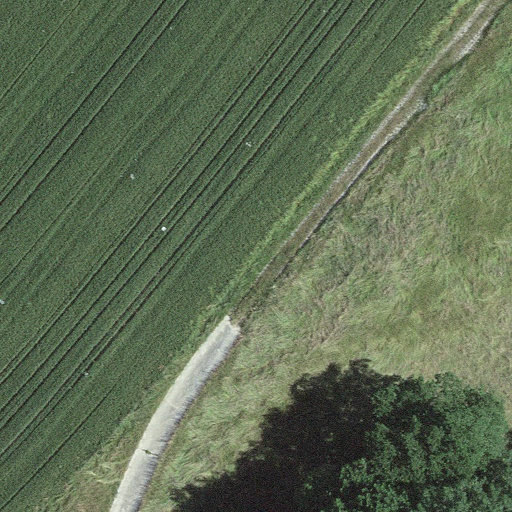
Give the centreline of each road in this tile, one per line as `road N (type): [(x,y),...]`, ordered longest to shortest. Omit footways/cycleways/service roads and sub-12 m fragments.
road 1 (track): [(511,2),(238,325)]
road 2 (track): [(127,511),(140,471),(238,325)]
